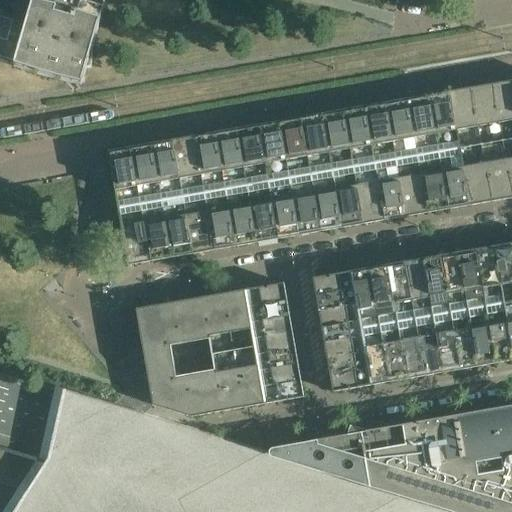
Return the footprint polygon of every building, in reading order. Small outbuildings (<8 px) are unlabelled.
[(93,45),(106,0),(34,0),(35,1),(27,1),(27,0),(26,27),(16,61),(15,67),(15,68),(36,74),(58,81),(77,86),(81,87),(82,86),(82,84),(84,77),(87,70),(93,45)] [(371,33),(95,82),(84,83),(82,84),(82,86),(81,87),(77,86),(80,89),(277,54),(390,34),(392,28),(327,9),(325,15),(370,27),(371,33)] [(511,198),(511,81),(450,92),(460,149),(470,206),(511,198)] [(70,86),(0,98),(0,102),(73,90),(70,86)] [(460,149),(450,92),(429,96),(439,153),(460,149)] [(439,153),(429,96),(408,99),(418,156),(439,153)] [(418,156),(408,99),(386,103),(396,160),(418,156)] [(396,160),(386,103),(365,107),(375,164),(396,160)] [(375,164),(365,107),(344,110),(354,168),(375,164)] [(354,168),(344,110),(322,114),(332,171),(354,168)] [(332,171),(322,114),(301,118),(311,175),(332,171)] [(311,175),(301,118),(280,122),(290,179),(311,175)] [(290,179),(280,122),(259,125),(269,182),(290,179)] [(269,182),(259,125),(237,129),(247,186),(269,182)] [(247,186),(237,129),(216,133),(226,190),(247,186)] [(226,190),(216,133),(195,136),(205,194),(226,190)] [(205,194),(195,136),(174,140),(184,197),(205,194)] [(184,197),(174,140),(152,144),(162,201),(184,197)] [(162,201),(152,144),(131,148),(141,205),(162,201)] [(141,205),(131,148),(108,152),(119,209),(141,205)] [(470,206),(460,149),(439,153),(449,210),(470,206)] [(449,210),(439,153),(418,156),(428,214),(449,210)] [(428,214),(418,156),(396,160),(406,217),(428,214)] [(406,217),(396,160),(375,164),(385,221),(406,217)] [(385,221),(375,164),(354,168),(364,225),(385,221)] [(364,225),(354,168),(332,171),(343,228),(364,225)] [(343,228),(332,171),(311,175),(321,232),(343,228)] [(0,193),(81,179),(62,273),(55,279),(63,288),(87,173),(61,178),(62,179),(57,180),(56,179),(51,180),(52,183),(42,185),(42,182),(0,189),(0,193)] [(321,232),(311,175),(290,179),(300,236),(321,232)] [(300,236),(290,179),(269,182),(279,240),(300,236)] [(279,240),(269,182),(247,186),(257,243),(279,240)] [(257,243),(247,186),(226,190),(236,247),(257,243)] [(236,247),(226,190),(205,194),(215,251),(236,247)] [(215,251),(205,194),(184,197),(194,254),(215,251)] [(194,254),(184,197),(162,201),(172,258),(194,254)] [(172,258),(162,201),(141,205),(151,262),(172,258)] [(151,262),(141,205),(119,209),(129,266),(151,262)] [(511,243),(494,247),(504,304),(511,350),(511,243)] [(504,304),(494,247),(476,250),(486,307),(504,304)] [(486,307),(476,250),(458,253),(468,310),(486,307)] [(468,310),(458,253),(441,256),(451,313),(468,310)] [(451,313),(441,256),(423,259),(433,316),(451,313)] [(433,316),(423,259),(405,262),(415,319),(433,316)] [(415,319),(405,262),(387,265),(397,322),(415,319)] [(397,322),(387,265),(370,268),(380,325),(397,322)] [(380,325),(370,268),(352,271),(355,288),(358,304),(361,320),(362,329),(380,325)] [(355,288),(352,271),(313,278),(316,295),(355,288)] [(287,300),(284,283),(245,290),(248,306),(287,300)] [(358,304),(355,288),(316,295),(319,311),(358,304)] [(119,382),(122,380),(114,371),(51,299),(43,290),(39,293),(119,382)] [(257,355),(254,339),(251,323),(248,306),(245,290),(136,309),(153,406),(191,417),(265,404),(262,388),(259,372),(257,355)] [(290,316),(287,300),(248,306),(251,323),(290,316)] [(361,320),(358,304),(319,311),(322,327),(361,320)] [(511,361),(511,350),(504,304),(486,307),(496,364),(511,361)] [(496,364),(486,307),(468,310),(478,367),(496,364)] [(478,367),(468,310),(451,313),(461,370),(478,367)] [(461,370),(451,313),(433,316),(443,373),(461,370)] [(293,332),(290,316),(251,323),(254,339),(293,332)] [(443,373),(433,316),(415,319),(425,376),(443,373)] [(425,376),(415,319),(397,322),(407,380),(425,376)] [(363,337),(362,329),(361,320),(322,327),(325,344),(363,337)] [(407,380),(397,322),(380,325),(390,383),(407,380)] [(390,383),(380,325),(362,329),(363,337),(366,353),(369,369),(372,386),(390,383)] [(295,349),(294,340),(293,332),(254,339),(257,355),(295,349)] [(366,353),(363,337),(325,344),(327,360),(366,353)] [(298,365),(295,349),(257,355),(259,372),(298,365)] [(369,369),(366,353),(327,360),(330,376),(369,369)] [(301,381),(298,365),(259,372),(262,388),(301,381)] [(372,386),(369,369),(330,376),(333,393),(372,386)] [(304,398),(301,381),(262,388),(265,404),(304,398)] [(511,511),(511,405),(368,431),(355,427),(350,426),(347,435),(277,447),(272,448),(273,453),(279,455),(278,456),(277,457),(276,457),(275,458),(274,458),(455,511),(511,511)]
